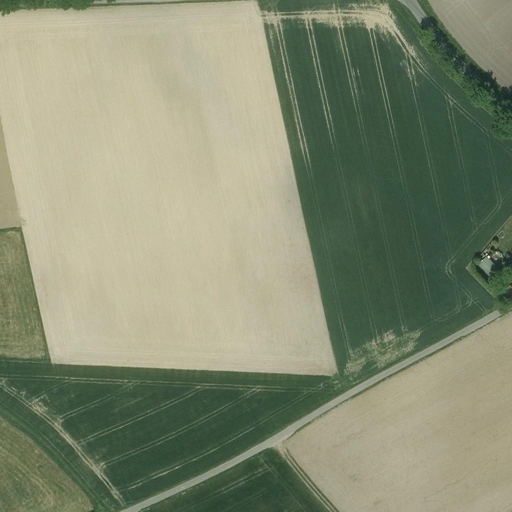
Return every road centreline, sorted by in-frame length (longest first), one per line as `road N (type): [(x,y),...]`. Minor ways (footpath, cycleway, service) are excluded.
road 1 (unclassified): [(116,511),(275,440),(511,302)]
road 2 (unclassified): [(405,0),(511,114)]
